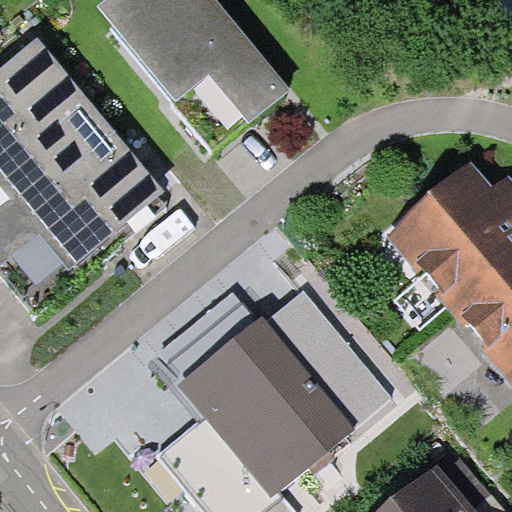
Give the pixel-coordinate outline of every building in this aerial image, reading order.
[(208,0),(122,0),(100,17),(210,163),(287,105),(208,0)] [(33,56),(0,84),(0,200),(13,215),(0,226),(0,273),(37,317),(164,210),(33,56)] [(511,219),(470,171),(382,247),(508,391),(511,387),(511,219)] [(200,427),(161,457),(205,511),(271,511),(357,442),(400,408),(308,293),(263,329),(239,298),(152,366),(200,427)] [(469,511),(440,477),(397,511),(469,511)]
